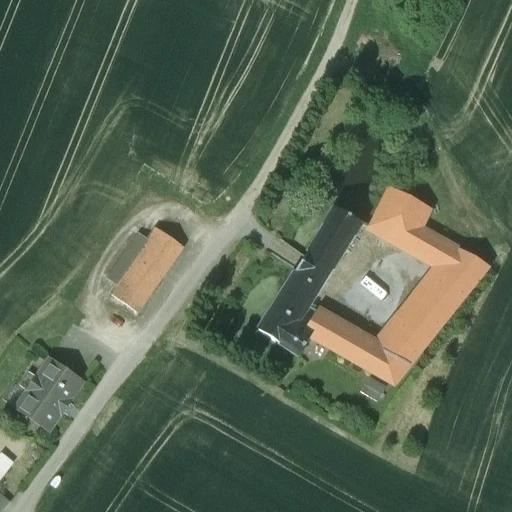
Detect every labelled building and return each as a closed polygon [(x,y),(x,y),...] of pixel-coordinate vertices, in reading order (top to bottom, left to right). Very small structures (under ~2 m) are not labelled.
[(387,189),(367,228),(443,272),(459,253),(419,230),(429,210),(387,189)] [(362,212),(353,205),(346,215),(355,221),(362,212)] [(336,208),(308,255),(306,253),(303,257),(328,273),(359,225),(355,221),(346,215),(341,211),(341,210),(336,208)] [(188,240),(163,223),(157,231),(182,248),(188,240)] [(156,230),(110,296),(136,314),(182,248),(157,231),(156,230)] [(443,272),(380,350),(408,366),(487,269),(459,253),(443,272)] [(328,273),(303,257),(292,275),(317,289),(328,273)] [(292,275),(258,332),(297,358),(309,338),(328,349),(340,328),(305,308),(317,289),(292,275)] [(380,350),(340,328),(328,349),(392,385),(408,366),(380,350)] [(47,360),(36,377),(34,376),(23,393),(24,394),(13,410),(47,433),(58,417),(59,417),(70,401),(69,400),(80,383),(47,360)] [(368,377),(359,390),(375,401),(384,387),(368,377)]
